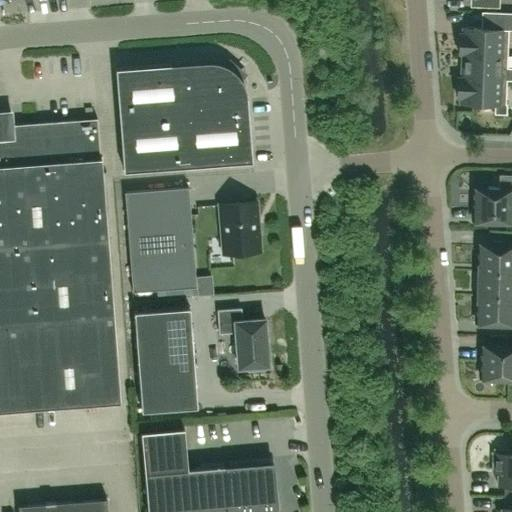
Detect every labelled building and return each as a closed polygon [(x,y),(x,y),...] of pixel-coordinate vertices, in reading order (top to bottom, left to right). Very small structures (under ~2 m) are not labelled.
[(462,53),(507,55),(508,29),(511,29),(511,12),(484,11),(483,28),(463,27),(463,34),(459,33),(459,53),(462,53)] [(314,40),(315,54),(325,53),(324,39),(314,40)] [(511,67),(507,67),(507,55),(462,53),(461,77),(506,78),(506,80),(511,79),(511,67)] [(212,61),(170,64),(116,68),(123,171),(252,161),(247,96),(246,92),(245,88),(244,84),(242,81),(240,77),(238,74),(229,67),(221,63),(212,61)] [(507,104),(505,103),(506,80),(506,78),(461,77),(458,77),(457,97),(460,97),(460,103),(494,104),(494,113),(506,114),(507,104)] [(0,410),(120,402),(102,157),(100,157),(97,118),(11,124),(10,111),(0,112),(0,410)] [(488,187),(488,190),(473,189),(472,218),(511,219),(511,173),(499,173),(499,187),(488,187)] [(188,186),(124,191),(132,291),(196,286),(188,186)] [(246,254),(248,250),(259,249),(255,201),(220,204),(223,252),(234,251),(237,255),(246,254)] [(477,271),(511,272),(511,245),(503,245),(503,242),(493,242),(492,245),(477,245),(477,264),(477,271)] [(511,296),(511,272),(477,271),(477,295),(511,296)] [(511,296),(477,295),(476,301),(475,320),(511,321),(511,296)] [(197,406),(189,307),(134,311),(141,410),(197,406)] [(248,366),(248,370),(264,369),(264,364),(268,364),(264,318),(242,320),(241,307),(217,309),(219,333),(236,331),(238,366),(248,366)] [(505,380),(505,376),(511,376),(511,347),(481,347),(480,376),(494,376),(494,379),(505,380)] [(8,415),(10,427),(31,423),(28,411),(8,415)] [(184,428),(141,431),(144,472),(147,511),(278,511),(276,482),(274,483),(272,463),(260,464),(260,462),(228,465),(224,465),(188,468),(184,428)] [(511,448),(499,448),(499,453),(493,453),(493,472),(497,472),(497,484),(505,484),(504,498),(511,497),(511,448)] [(511,511),(511,497),(504,498),(504,508),(501,508),(500,511),(511,511)] [(18,505),(18,511),(107,511),(106,498),(18,505)]
